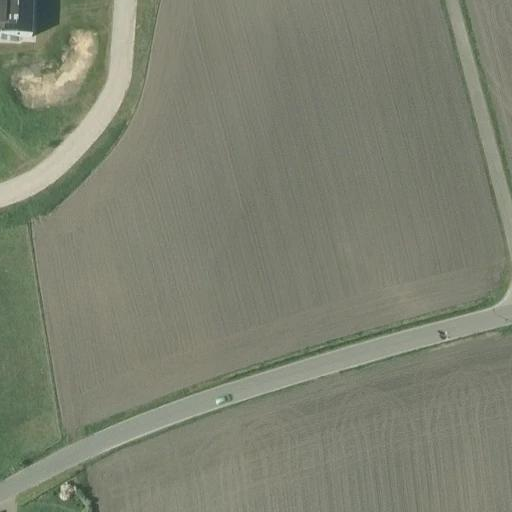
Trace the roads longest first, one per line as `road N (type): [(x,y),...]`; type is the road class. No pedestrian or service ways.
road 1 (unclassified): [(0,489),(185,407),(511,315)]
road 2 (unclassified): [(511,234),(451,0)]
